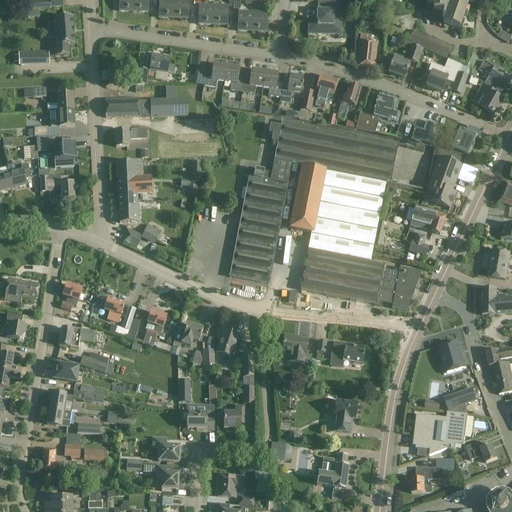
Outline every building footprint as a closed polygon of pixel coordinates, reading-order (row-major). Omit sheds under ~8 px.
[(30,2),(30,12),(51,10),(50,0),(32,0),(33,2),(30,2)] [(133,13),(133,0),(119,0),(119,12),(133,13)] [(148,0),(133,0),(133,13),(148,13),(148,0)] [(173,19),(173,1),(159,0),(159,19),(173,19)] [(426,0),(427,5),(433,5),(433,11),(443,11),(442,18),(445,19),(443,24),(459,30),(462,31),(464,24),(461,23),(464,16),(466,17),(469,11),(466,10),(469,2),(465,1),(465,0),(426,0)] [(173,1),(173,19),(187,20),(188,1),(173,1)] [(341,4),(318,4),(318,12),(317,12),(317,18),(309,18),(308,35),(332,35),(332,31),(341,32),(341,22),(341,4)] [(212,26),(213,6),(199,6),(198,25),(212,26)] [(227,7),(213,6),(212,26),(227,26),(227,7)] [(238,32),(252,32),(253,13),(238,13),(238,32)] [(267,13),(253,13),(252,32),(266,33),(267,13)] [(54,24),(48,24),(49,32),(55,32),(56,46),(54,47),(55,47),(55,57),(69,56),(68,46),(75,46),(75,45),(74,45),(74,35),(74,29),(73,29),(73,19),(73,18),(54,19),(54,20),(54,24)] [(500,32),(498,31),(497,34),(498,35),(497,37),(499,39),(508,44),(511,37),(501,31),(500,32)] [(371,35),(360,34),(360,41),(359,41),(356,66),(374,68),(377,43),(371,43),(371,35)] [(406,59),(395,55),(388,73),(404,79),(411,62),(417,64),(422,50),(411,46),(406,59)] [(472,55),(466,69),(470,70),(468,75),(471,77),(472,71),(477,58),(472,55)] [(145,87),(146,76),(155,78),(156,73),(174,76),(175,67),(169,66),(170,59),(151,56),(151,57),(149,57),(148,63),(150,63),(149,71),(138,70),(136,87),(145,87)] [(431,74),(426,87),(442,93),(445,84),(446,81),(454,84),(460,67),(447,61),(444,70),(431,65),(428,73),(431,74)] [(494,68),(484,62),(478,72),(488,78),(485,82),(495,88),(494,90),(501,94),(504,89),(506,90),(511,80),(499,72),(500,70),(495,67),(494,68)] [(224,84),(226,67),(213,65),(212,73),(206,73),(204,88),(216,90),(217,83),(224,84)] [(454,84),(451,92),(460,96),(468,77),(468,75),(470,70),(466,69),(466,68),(461,66),(460,66),(460,67),(454,84)] [(242,93),(245,78),(238,77),(239,69),(226,67),(224,84),(230,85),(229,92),(235,92),(242,93)] [(130,69),(128,86),(136,87),(138,70),(130,69)] [(251,71),(250,79),(245,78),(242,93),(254,95),(255,88),(262,89),(264,73),(251,71)] [(264,73),(262,89),(269,90),(268,97),(279,99),(279,103),(283,84),(276,83),(278,75),(264,73)] [(295,78),(289,77),(288,85),(283,84),(279,103),(291,105),(292,94),(300,95),(303,79),(301,79),(301,78),(301,77),(297,76),(295,77),(295,78)] [(319,91),(315,106),(324,108),(325,102),(331,104),(334,96),(335,91),(338,82),(320,76),(317,86),(316,90),(319,91)] [(354,87),(354,88),(348,86),(345,95),(343,95),(341,105),(339,110),(337,119),(343,121),(348,105),(355,107),(360,90),(359,90),(359,89),(357,88),(354,87)] [(494,93),(482,87),(478,95),(483,98),(478,107),(495,116),(502,102),(492,96),(494,93)] [(139,100),(104,101),(106,119),(140,118),(167,117),(186,117),(186,102),(175,102),(175,89),(166,90),(166,102),(148,103),(139,103),(139,100)] [(47,98),(46,90),(32,90),(32,99),(47,98)] [(315,93),(303,91),(301,105),(300,114),(299,120),(299,121),(300,121),(307,122),(309,112),(311,113),(315,93)] [(398,102),(378,95),(371,118),(360,115),(356,130),(379,135),(381,126),(394,130),(395,127),(397,127),(397,126),(396,126),(400,116),(395,114),(398,102)] [(73,112),(72,96),(57,97),(49,98),(49,104),(46,104),(47,109),(50,113),(73,112)] [(73,112),(50,113),(51,129),(59,128),(59,129),(74,128),(73,112)] [(291,165),(303,167),(385,184),(422,191),(430,153),(423,152),(424,147),(408,144),(407,149),(399,147),(399,146),(282,122),(281,128),(270,126),(268,134),(272,136),(271,142),(277,143),(274,161),(291,165)] [(415,128),(410,141),(419,144),(420,142),(433,146),(435,137),(431,136),(435,125),(426,122),(423,131),(415,128)] [(479,132),(468,127),(466,132),(462,130),(461,132),(458,130),(450,149),(451,150),(449,153),(462,158),(463,155),(469,157),(477,138),(479,138),(480,135),(479,133),(479,132)] [(37,138),(46,138),(49,138),(48,128),(34,129),(34,131),(28,131),(29,138),(36,138),(37,138)] [(147,140),(147,130),(131,130),(131,133),(128,133),(128,132),(115,133),(116,148),(129,148),(128,141),(147,140)] [(49,138),(46,138),(37,138),(37,147),(38,153),(49,153),(49,138)] [(61,145),(53,146),(54,170),(74,168),(73,161),(76,161),(75,144),(61,145)] [(38,153),(37,147),(23,148),(24,161),(38,161),(38,153)] [(433,157),(428,178),(431,179),(429,184),(452,192),(462,166),(459,165),(461,159),(449,154),(435,149),(433,156),(433,157)] [(282,217),(291,165),(274,161),(271,174),(264,172),(247,169),(246,177),(248,181),(243,209),(230,278),(268,285),(282,217)] [(127,163),(117,163),(119,224),(138,223),(138,213),(137,195),(152,194),(151,178),(143,178),(142,173),(142,162),(127,163)] [(13,190),(26,187),(24,180),(30,179),(26,165),(15,168),(16,174),(9,176),(13,190)] [(369,263),(385,184),(303,167),(290,229),(312,234),(308,251),(347,259),(366,263),(369,263)] [(0,177),(0,193),(13,190),(9,176),(0,177)] [(61,185),(61,178),(40,180),(41,193),(49,192),(49,193),(61,192),(62,201),(74,200),(73,184),(61,185)] [(188,195),(196,195),(197,179),(189,179),(188,195)] [(429,184),(427,190),(435,193),(432,203),(441,206),(450,210),(452,205),(454,199),(455,197),(451,195),(452,192),(429,184)] [(511,187),(507,185),(500,203),(511,207),(511,187)] [(396,187),(387,186),(385,197),(393,199),(394,197),(398,198),(400,191),(395,190),(396,187)] [(409,209),(405,221),(411,222),(409,227),(430,232),(430,233),(439,236),(446,217),(437,214),(437,213),(415,207),(414,211),(409,209)] [(387,224),(380,222),(375,246),(382,247),(387,224)] [(511,225),(506,225),(504,232),(502,231),(501,239),(511,241),(511,225)] [(142,237),(141,239),(154,245),(161,233),(147,226),(142,237)] [(123,243),(136,249),(141,239),(142,237),(126,230),(123,243)] [(426,238),(416,235),(414,243),(412,242),(408,251),(426,257),(429,248),(423,246),(426,238)] [(300,292),(339,299),(347,259),(308,251),(300,292)] [(510,254),(492,251),(488,278),(506,281),(510,254)] [(369,263),(366,263),(347,259),(339,299),(361,304),(369,263)] [(369,263),(361,304),(376,306),(377,302),(392,305),(392,310),(406,312),(408,305),(409,305),(411,297),(412,297),(414,289),(415,289),(417,281),(418,282),(419,274),(421,274),(421,273),(411,271),(399,269),(398,274),(383,270),(384,266),(369,263)] [(39,286),(7,281),(4,301),(20,304),(21,299),(36,301),(39,286)] [(82,291),(66,286),(62,296),(71,299),(69,306),(73,307),(71,313),(75,314),(76,308),(75,308),(77,301),(79,301),(79,300),(82,291)] [(496,290),(483,289),(482,316),(492,316),(511,314),(511,297),(496,299),(496,290)] [(106,323),(117,327),(125,305),(108,299),(104,310),(110,312),(106,323)] [(69,306),(62,303),(61,309),(71,313),(73,307),(69,306)] [(167,318),(150,313),(147,324),(145,330),(147,331),(142,344),(153,348),(157,334),(161,335),(162,333),(167,318)] [(23,317),(8,315),(6,323),(11,327),(7,331),(6,339),(19,341),(20,340),(23,341),(24,335),(25,334),(27,326),(21,325),(23,317)] [(112,326),(110,333),(115,335),(115,334),(127,338),(127,339),(134,321),(133,321),(125,318),(121,329),(117,327),(112,326)] [(134,321),(127,339),(131,340),(133,333),(135,334),(138,322),(134,321)] [(203,330),(187,325),(185,331),(179,329),(176,338),(173,347),(180,350),(182,345),(191,348),(194,341),(199,342),(203,330)] [(62,330),(60,339),(58,339),(57,346),(59,346),(59,347),(70,349),(70,348),(78,349),(80,340),(93,342),(94,333),(73,330),(72,331),(62,330)] [(239,336),(223,331),(216,353),(232,358),(239,336)] [(294,338),(284,337),(282,354),(289,355),(288,363),(299,365),(298,371),(310,373),(312,356),(306,355),(308,342),(294,340),(294,338)] [(326,343),(318,342),(317,353),(325,354),(326,343)] [(458,342),(439,348),(447,374),(466,369),(458,342)] [(171,353),(172,347),(157,343),(155,348),(171,353)] [(142,347),(133,344),(131,351),(140,353),(142,347)] [(352,346),(333,344),(332,353),(330,367),(342,368),(343,362),(362,365),(364,350),(352,348),(352,346)] [(0,371),(20,375),(21,369),(12,368),(13,356),(5,355),(6,348),(0,346),(0,371)] [(509,364),(509,363),(506,364),(505,359),(511,357),(511,349),(497,353),(497,351),(486,353),(489,368),(493,367),(506,364),(509,363),(509,364)] [(214,372),(214,352),(202,352),(202,353),(196,352),(192,364),(203,368),(203,372),(206,372),(214,372)] [(111,357),(104,354),(100,363),(83,357),(80,366),(105,375),(111,357)] [(253,378),(252,356),(242,356),(243,378),(253,378)] [(511,392),(511,378),(509,364),(509,363),(506,364),(493,367),(499,395),(511,392)] [(56,365),(54,380),(75,383),(76,384),(76,383),(78,369),(56,365)] [(0,395),(3,396),(3,390),(8,391),(10,379),(19,381),(20,375),(0,371),(0,395)] [(309,375),(305,374),(304,379),(299,379),(298,384),(308,386),(309,375)] [(189,383),(178,383),(179,398),(183,398),(185,398),(189,398),(189,383)] [(80,393),(80,394),(102,398),(102,395),(93,394),(94,389),(81,387),(81,393),(80,393)] [(254,388),(243,388),(243,405),(253,405),(254,388)] [(477,402),(472,390),(444,399),(449,412),(477,402)] [(52,394),(49,409),(63,411),(65,403),(72,404),(73,398),(66,397),(66,396),(52,394)] [(102,398),(80,394),(79,401),(92,403),(92,404),(103,405),(104,399),(102,398)] [(0,395),(0,419),(13,421),(14,416),(8,415),(10,403),(2,402),(3,396),(0,395)] [(427,401),(427,409),(441,410),(442,402),(427,401)] [(357,405),(336,402),(334,417),(335,417),(332,432),(350,435),(351,424),(347,423),(348,419),(355,420),(357,405)] [(187,420),(187,430),(203,430),(203,432),(213,432),(213,422),(214,418),(214,407),(194,407),(194,414),(187,414),(187,420)] [(234,430),(240,430),(240,417),(244,417),(244,408),(235,407),(235,414),(224,414),(224,420),(223,430),(226,430),(226,433),(234,433),(234,430)] [(63,412),(63,411),(49,409),(47,426),(61,428),(61,427),(69,428),(71,413),(63,412)] [(455,451),(456,445),(464,446),(467,416),(447,413),(446,419),(432,417),(431,419),(419,418),(418,434),(417,434),(415,446),(416,446),(416,449),(430,450),(429,457),(447,450),(455,451)] [(13,421),(0,419),(0,436),(0,437),(2,425),(12,427),(13,421)] [(78,425),(77,436),(99,437),(100,426),(78,425)] [(297,434),(297,445),(311,446),(311,435),(297,434)] [(167,440),(153,439),(153,449),(159,449),(158,462),(179,463),(180,448),(166,447),(167,440)] [(479,451),(476,443),(465,448),(470,462),(483,457),(486,464),(498,460),(492,445),(480,450),(481,450),(479,451)] [(286,446),(271,445),(271,450),(270,461),(284,462),(285,462),(287,462),(288,462),(289,461),(291,460),(292,459),(292,457),(293,456),(293,455),(293,453),(293,452),(292,450),(291,449),(290,448),(289,447),(288,446),(286,446)] [(65,446),(64,458),(80,459),(81,447),(65,446)] [(56,450),(43,449),(41,471),(55,472),(63,472),(63,464),(55,463),(56,450)] [(107,451),(84,450),(84,462),(106,463),(107,451)] [(318,474),(317,486),(333,488),(331,500),(342,502),(343,491),(345,491),(348,467),(346,467),(347,456),(338,455),(337,461),(337,462),(334,461),(334,460),(323,459),(321,474),(318,474)] [(416,481),(429,481),(443,480),(443,472),(454,471),(454,461),(442,461),(442,469),(416,470),(416,481)] [(163,468),(156,467),(155,482),(162,482),(161,490),(177,491),(178,475),(173,475),(173,468),(163,468)] [(461,478),(465,483),(469,480),(465,475),(461,478)] [(242,479),(222,477),(221,488),(218,488),(217,498),(234,499),(235,490),(241,491),(242,479)] [(429,481),(416,481),(411,481),(412,494),(425,494),(432,494),(431,486),(429,486),(429,481)] [(490,505),(481,511),(511,511),(511,492),(509,495),(505,499),(505,498),(504,498),(503,498),(502,498),(501,498),(500,498),(499,498),(498,499),(497,499),(497,500),(496,500),(495,501),(495,502),(494,502),(494,503),(494,504),(494,505),(490,505)] [(255,499),(239,497),(238,507),(254,509),(255,499)] [(72,498),(65,498),(51,498),(51,499),(53,499),(53,505),(45,505),(45,511),(72,511),(72,498)] [(173,499),(162,499),(162,507),(173,508),(173,499)] [(89,503),(88,503),(88,511),(89,510),(89,511),(88,511),(107,511),(108,511),(102,511),(96,511),(96,510),(102,510),(102,503),(95,503),(89,503)]
